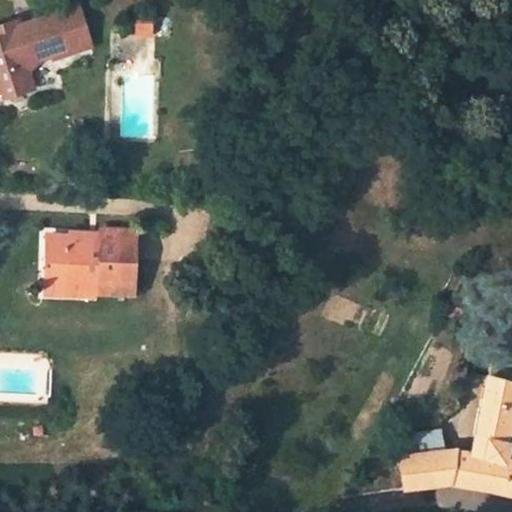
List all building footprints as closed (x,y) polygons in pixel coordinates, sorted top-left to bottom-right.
[(0,91),(12,97),(34,89),(28,73),(37,59),(54,53),(55,57),(65,53),(91,47),(77,0),(76,0),(23,19),(20,12),(0,20),(0,91)] [(154,14),(125,13),(124,35),(153,36),(154,14)] [(0,101),(12,97),(0,91),(0,101)] [(105,242),(106,225),(67,224),(67,233),(66,241),(105,242)] [(70,272),(70,290),(129,293),(131,226),(106,225),(105,242),(66,241),(67,233),(51,233),(50,271),(70,272)] [(70,272),(50,271),(49,289),(70,290),(70,272)] [(444,445),(408,450),(401,451),(406,487),(453,479),(511,494),(511,455),(502,453),(486,450),(490,434),(506,437),(511,410),(511,380),(489,374),(469,445),(455,443),(444,445)] [(406,432),(408,450),(444,445),(442,427),(406,432)] [(502,453),(506,437),(490,434),(486,450),(502,453)]
